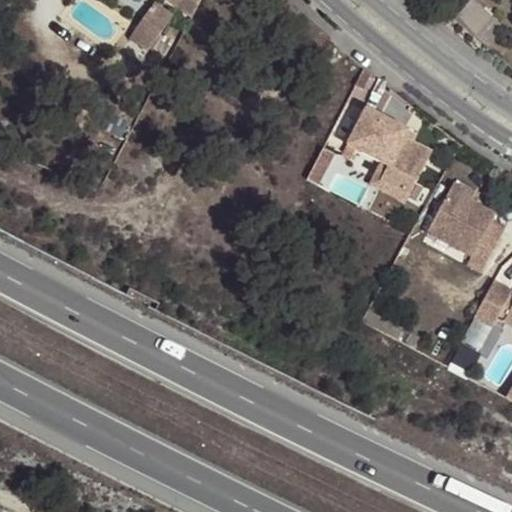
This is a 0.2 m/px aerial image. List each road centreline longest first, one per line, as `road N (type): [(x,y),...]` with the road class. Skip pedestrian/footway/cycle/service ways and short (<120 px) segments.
road 1 (motorway): [(479,511),(282,423),(0,278)]
road 2 (motorway): [(0,378),(263,511)]
road 3 (secondary): [(329,0),(511,143)]
road 4 (secondary): [(511,109),(369,0)]
